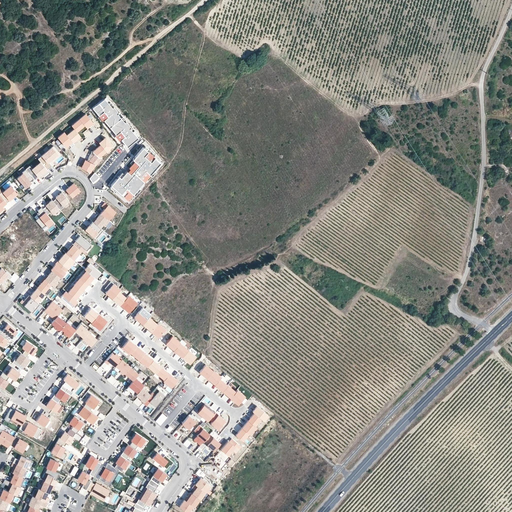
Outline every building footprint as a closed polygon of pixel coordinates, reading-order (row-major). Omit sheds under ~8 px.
[(117,113),(118,113),(113,107),(112,108),(104,98),(93,108),(99,116),(104,112),(108,116),(104,120),(116,134),(120,131),(124,136),(121,139),(127,146),(137,138),(130,128),(131,127),(126,121),(125,123),(117,113)] [(108,116),(104,112),(99,116),(103,120),(104,120),(108,116)] [(85,113),(79,119),(85,125),(87,127),(90,125),(93,122),(85,113)] [(79,119),(71,125),(74,128),(77,132),(81,128),(85,125),(79,119)] [(77,132),(74,128),(66,134),(73,142),(77,139),(80,136),(77,132)] [(124,136),(120,131),(116,134),(115,135),(119,140),(121,139),(124,136)] [(64,132),(58,137),(65,146),(68,144),(71,147),(72,145),(74,144),(73,142),(64,132)] [(103,139),(99,142),(100,144),(105,151),(106,152),(112,145),(105,137),(103,139)] [(105,151),(100,144),(96,148),(93,151),(98,156),(105,151)] [(41,162),(47,169),(52,165),(49,161),(59,152),(53,146),(38,158),(41,162)] [(155,157),(151,162),(144,156),(148,152),(143,147),(132,159),(134,161),(139,165),(130,175),(127,172),(124,170),(111,185),(121,194),(126,188),(133,194),(144,181),(139,177),(146,170),(150,174),(160,162),(155,157)] [(61,155),(59,152),(49,161),(52,165),(53,164),(52,162),(61,155)] [(151,162),(155,157),(148,152),(144,156),(151,162)] [(101,160),(94,154),(92,157),(88,161),(95,165),(101,160)] [(88,161),(85,159),(83,163),(81,167),(89,172),(95,165),(88,161)] [(139,165),(134,161),(128,168),(130,169),(127,172),(130,175),(139,165)] [(47,169),(41,162),(33,169),(39,177),(48,170),(47,169)] [(30,181),(33,178),(25,169),(22,172),(23,173),(17,177),(25,187),(31,182),(30,181)] [(144,181),(150,174),(146,170),(139,177),(144,181)] [(95,173),(90,179),(93,183),(97,180),(99,178),(95,173)] [(74,183),(66,189),(72,196),(80,190),(74,183)] [(10,185),(2,192),(9,200),(17,193),(10,185)] [(133,194),(126,188),(121,194),(128,200),(133,194)] [(2,206),(9,200),(2,192),(2,191),(0,192),(0,210),(3,208),(2,206)] [(63,205),(69,200),(62,191),(56,196),(56,198),(53,201),(60,209),(64,206),(63,205)] [(53,201),(52,199),(49,202),(46,204),(47,205),(51,211),(55,216),(61,211),(60,209),(53,201)] [(105,208),(100,213),(109,220),(116,211),(104,202),(102,205),(105,208)] [(51,211),(47,205),(43,209),(44,210),(47,214),(51,211)] [(44,210),(38,215),(39,216),(35,219),(41,227),(45,224),(47,225),(53,221),(47,214),(44,210)] [(110,221),(109,220),(100,213),(96,218),(95,217),(92,220),(101,228),(104,225),(105,226),(110,221)] [(92,220),(91,220),(89,223),(89,224),(85,229),(96,238),(103,229),(101,228),(92,220)] [(78,237),(73,243),(80,250),(83,252),(90,244),(77,233),(75,235),(78,237)] [(73,243),(72,243),(67,248),(68,249),(65,252),(73,259),(80,250),(73,243)] [(65,252),(58,260),(68,269),(75,260),(73,259),(65,252)] [(60,276),(60,277),(68,269),(58,260),(51,269),(52,270),(60,276)] [(86,270),(67,292),(75,298),(93,277),(95,278),(100,271),(90,263),(84,269),(86,270)] [(1,267),(0,268),(0,281),(2,283),(7,277),(9,278),(11,276),(1,267)] [(60,276),(52,270),(48,275),(46,274),(43,278),(50,283),(54,287),(58,282),(56,281),(60,276)] [(42,282),(37,287),(43,292),(50,283),(43,278),(43,277),(41,281),(42,282)] [(120,289),(112,282),(105,290),(113,297),(120,289)] [(43,292),(37,287),(30,295),(37,301),(44,293),(43,292)] [(128,296),(120,289),(113,298),(121,305),(128,296)] [(71,306),(77,300),(75,298),(67,292),(66,291),(61,297),(71,306)] [(37,301),(30,295),(29,294),(23,301),(22,299),(20,302),(23,305),(31,312),(39,303),(37,301)] [(136,303),(129,296),(121,305),(128,311),(136,303)] [(62,309),(52,301),(44,310),(54,318),(57,315),(62,309)] [(98,313),(91,307),(84,315),(91,322),(98,313)] [(149,314),(141,307),(134,316),(142,323),(149,314)] [(106,320),(98,313),(91,322),(98,329),(106,320)] [(54,318),(51,322),(57,327),(56,328),(59,331),(66,322),(57,315),(54,318)] [(165,329),(150,317),(144,324),(159,336),(165,329)] [(59,331),(58,331),(62,334),(63,332),(69,336),(74,330),(75,329),(66,322),(59,331)] [(0,328),(0,333),(5,337),(7,335),(11,338),(17,331),(7,323),(2,330),(0,328)] [(89,330),(80,323),(75,329),(74,330),(83,337),(88,331),(89,330)] [(83,337),(76,345),(79,348),(85,340),(91,345),(96,338),(88,331),(83,337)] [(179,342),(171,335),(165,342),(173,349),(179,342)] [(136,346),(128,339),(122,346),(130,353),(136,346)] [(69,340),(65,345),(72,350),(75,345),(69,340)] [(22,353),(28,357),(31,353),(32,354),(36,348),(26,341),(22,347),(25,349),(22,353)] [(188,350),(180,343),(174,350),(182,356),(188,350)] [(145,353),(136,346),(130,353),(139,360),(145,353)] [(197,357),(189,350),(183,358),(191,365),(197,357)] [(22,353),(21,352),(16,360),(15,359),(12,362),(22,369),(29,358),(28,357),(22,353)] [(112,352),(105,361),(108,363),(109,361),(115,366),(116,365),(121,358),(116,353),(115,355),(112,352)] [(153,359),(145,353),(139,360),(147,367),(153,359)] [(120,371),(123,374),(125,372),(130,366),(121,358),(116,365),(121,369),(120,371)] [(153,359),(147,367),(155,373),(161,366),(153,359)] [(130,366),(125,372),(133,379),(138,373),(130,366)] [(163,380),(169,372),(161,366),(155,373),(163,380)] [(215,372),(208,366),(203,372),(209,378),(215,372)] [(11,367),(6,374),(9,376),(14,380),(19,372),(11,367)] [(169,372),(163,380),(170,387),(177,379),(169,372)] [(6,374),(5,373),(2,377),(1,376),(0,377),(0,385),(3,388),(8,381),(6,380),(9,376),(6,374)] [(65,380),(60,388),(68,393),(71,395),(74,391),(72,390),(78,382),(67,373),(63,378),(65,380)] [(215,384),(222,390),(228,384),(220,378),(215,384)] [(136,393),(142,386),(133,379),(126,387),(135,395),(136,393)] [(223,390),(230,397),(235,390),(228,384),(223,390)] [(141,399),(144,402),(150,394),(142,386),(136,393),(142,398),(141,399)] [(144,402),(147,404),(151,399),(153,401),(152,403),(155,405),(165,394),(156,387),(150,394),(144,402)] [(68,393),(60,388),(55,394),(54,394),(51,398),(57,402),(60,398),(64,400),(68,393)] [(231,397),(238,403),(245,396),(237,389),(231,397)] [(86,402),(84,406),(91,411),(94,408),(93,407),(98,400),(91,394),(85,402),(86,402)] [(57,402),(51,398),(46,405),(55,411),(60,404),(57,402)] [(216,414),(203,404),(197,412),(210,422),(216,414)] [(257,405),(252,411),(254,413),(261,418),(263,421),(268,415),(257,405)] [(98,416),(91,411),(84,406),(79,413),(93,423),(98,416)] [(10,408),(4,418),(8,421),(11,417),(22,423),(23,420),(26,414),(15,408),(14,410),(10,408)] [(44,426),(51,414),(44,409),(36,420),(44,426)] [(254,413),(248,419),(255,425),(261,418),(254,413)] [(195,420),(188,414),(182,422),(189,428),(195,420)] [(225,421),(216,414),(210,422),(219,429),(225,421)] [(74,425),(71,429),(75,432),(76,433),(79,429),(78,428),(83,422),(74,416),(70,422),(74,425)] [(248,419),(241,427),(248,433),(249,434),(256,426),(255,425),(248,419)] [(28,422),(23,420),(22,423),(19,428),(36,438),(41,429),(28,421),(28,422)] [(197,435),(203,441),(204,440),(208,435),(210,434),(199,424),(194,430),(198,434),(197,435)] [(0,442),(8,447),(10,444),(14,436),(0,427),(0,442)] [(241,427),(235,434),(242,440),(248,433),(241,427)] [(75,432),(71,429),(70,429),(67,433),(65,431),(60,438),(66,442),(68,443),(73,437),(72,437),(75,432)] [(132,440),(129,444),(134,448),(137,444),(140,445),(145,438),(136,432),(131,439),(132,440)] [(85,433),(79,441),(85,445),(91,437),(85,433)] [(208,435),(204,440),(208,443),(208,444),(214,450),(220,443),(214,437),(213,438),(208,435)] [(14,436),(10,444),(22,451),(23,449),(26,444),(27,443),(15,436),(14,436)] [(240,445),(231,437),(221,449),(227,454),(232,449),(235,451),(240,445)] [(66,442),(60,438),(51,452),(62,458),(65,454),(61,451),(64,448),(61,445),(60,445),(61,443),(62,444),(64,445),(66,442)] [(134,448),(129,444),(128,443),(120,454),(125,458),(128,454),(131,456),(136,449),(134,448)] [(227,454),(221,449),(214,458),(216,460),(214,461),(215,462),(217,464),(216,465),(223,472),(228,465),(226,463),(231,458),(227,454)] [(162,457),(155,452),(152,457),(161,464),(161,465),(167,470),(173,462),(163,455),(162,457)] [(128,460),(125,458),(120,454),(118,458),(120,459),(114,467),(120,471),(128,460)] [(14,458),(13,462),(25,468),(26,468),(30,460),(21,455),(19,460),(14,458)] [(97,459),(90,455),(85,464),(92,468),(97,459)] [(48,468),(55,471),(59,462),(51,459),(47,468),(48,468)] [(21,476),(25,468),(13,462),(11,466),(13,467),(15,467),(12,472),(14,473),(21,476)] [(107,478),(114,467),(107,462),(103,469),(99,467),(93,476),(101,481),(104,476),(107,478)] [(117,469),(114,467),(107,478),(104,476),(101,481),(107,484),(117,469)] [(166,473),(158,467),(150,480),(158,484),(166,473)] [(48,474),(45,481),(55,485),(56,486),(58,482),(56,481),(60,473),(55,471),(48,468),(46,473),(48,474)] [(81,487),(86,490),(91,481),(92,480),(88,477),(89,474),(83,470),(77,479),(84,483),(81,487)] [(21,476),(14,473),(10,481),(18,485),(22,477),(21,476)] [(200,476),(195,483),(205,491),(209,486),(208,486),(206,484),(208,482),(209,481),(203,476),(202,477),(200,476)] [(10,481),(5,479),(3,483),(10,486),(8,491),(13,493),(16,495),(21,486),(18,485),(10,481)] [(43,484),(41,489),(46,491),(49,493),(52,488),(54,489),(55,485),(45,481),(43,480),(42,484),(43,484)] [(150,480),(143,493),(152,499),(156,492),(154,491),(158,484),(150,480)] [(95,484),(91,481),(86,490),(85,491),(98,499),(104,487),(96,482),(95,484)] [(199,498),(205,491),(195,483),(194,483),(192,486),(194,488),(191,492),(199,498)] [(39,488),(35,497),(39,499),(45,501),(47,497),(44,496),(46,491),(41,489),(39,488)] [(0,492),(0,497),(9,502),(13,493),(8,491),(3,489),(1,493),(0,492)] [(199,498),(191,492),(190,491),(187,495),(186,495),(184,498),(192,504),(193,505),(199,498)] [(143,493),(135,507),(142,510),(145,503),(149,505),(152,499),(143,493)] [(28,504),(30,505),(35,507),(37,502),(39,499),(35,497),(32,496),(28,504)] [(9,502),(0,497),(0,507),(5,510),(9,502)] [(192,504),(184,498),(178,505),(187,511),(192,504)]
